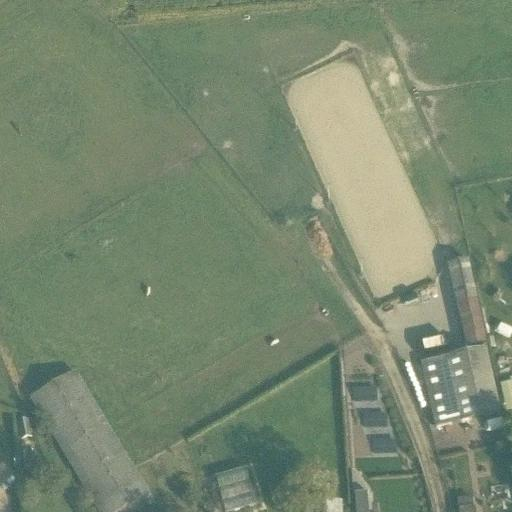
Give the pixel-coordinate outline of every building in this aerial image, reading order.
[(448,267),(466,349),(486,345),(468,262),(448,267)] [(501,416),(494,387),(486,350),(422,364),(436,430),(501,416)] [(98,511),(125,511),(149,498),(75,375),(31,401),(98,511)] [(29,422),(17,424),(21,442),(33,440),(29,422)] [(215,476),(217,489),(247,484),(245,471),(215,476)] [(310,504),(310,511),(354,511),(354,502),(310,504)]
